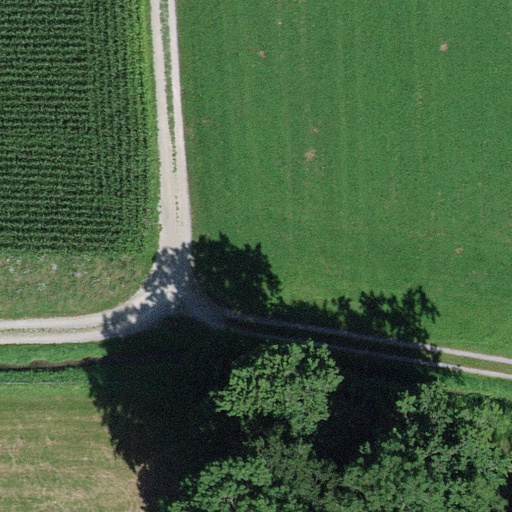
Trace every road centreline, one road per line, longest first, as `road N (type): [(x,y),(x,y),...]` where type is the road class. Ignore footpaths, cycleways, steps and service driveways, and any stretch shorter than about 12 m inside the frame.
road 1 (track): [(0,329),(74,325),(147,307),(235,310),(511,367)]
road 2 (track): [(147,307),(171,258),(160,0)]
